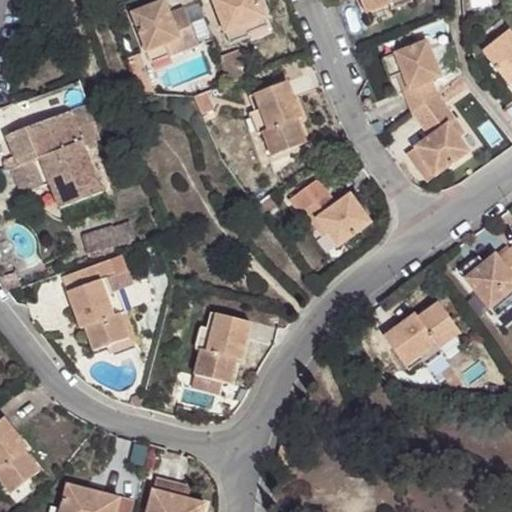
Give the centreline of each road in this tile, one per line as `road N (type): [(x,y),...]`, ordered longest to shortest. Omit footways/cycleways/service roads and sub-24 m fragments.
road 1 (residential): [(511,173),(330,310),(237,451)]
road 2 (residential): [(237,451),(184,443),(103,413),(43,371),(0,311)]
